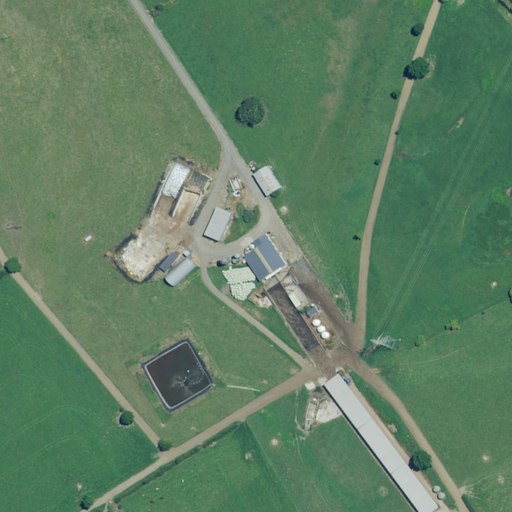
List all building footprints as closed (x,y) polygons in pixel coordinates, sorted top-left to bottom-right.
[(282,189),(269,168),(256,176),(269,197),(282,189)] [(245,192),(240,182),(232,187),(237,196),(245,192)] [(234,214),(219,208),(207,236),(221,242),(234,214)] [(287,266),(268,235),(254,243),(258,249),(245,257),(261,283),(287,266)] [(197,267),(188,257),(166,278),(175,287),(197,267)] [(303,305),(296,294),(291,297),(298,309),(303,305)] [(320,313),(317,308),(309,313),(312,318),(320,313)] [(319,318),(313,322),(325,340),(331,337),(319,318)] [(435,511),(441,508),(341,375),(327,386),(421,511),(435,511)] [(439,484),(433,488),(442,502),(448,498),(439,484)]
